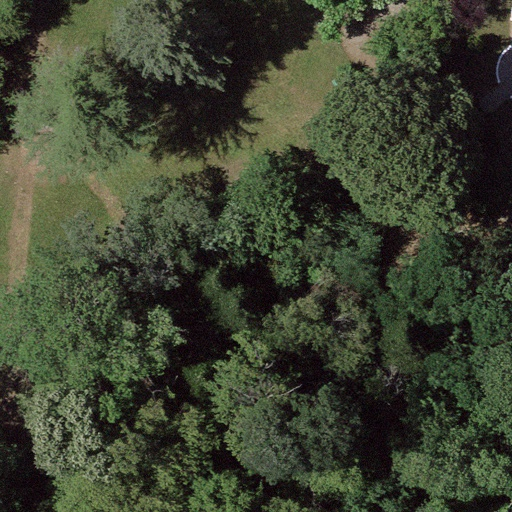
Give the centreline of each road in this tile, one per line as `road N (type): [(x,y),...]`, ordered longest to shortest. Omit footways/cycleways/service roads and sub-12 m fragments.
road 1 (track): [(511,215),(415,255),(393,288),(377,374),(338,394),(310,393),(239,359),(34,111)]
road 2 (track): [(64,511),(1,429),(34,111)]
